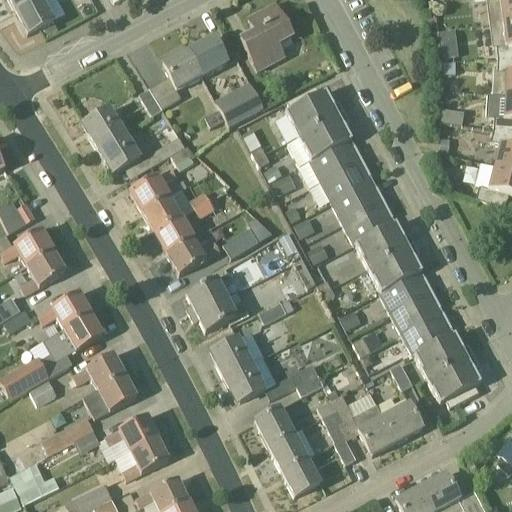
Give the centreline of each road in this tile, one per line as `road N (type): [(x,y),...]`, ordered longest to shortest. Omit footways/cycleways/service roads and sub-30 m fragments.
road 1 (unclassified): [(240,511),(183,392),(7,94)]
road 2 (residential): [(497,319),(322,0)]
road 3 (residential): [(7,94),(193,0)]
road 4 (residential): [(337,511),(464,445),(511,403)]
